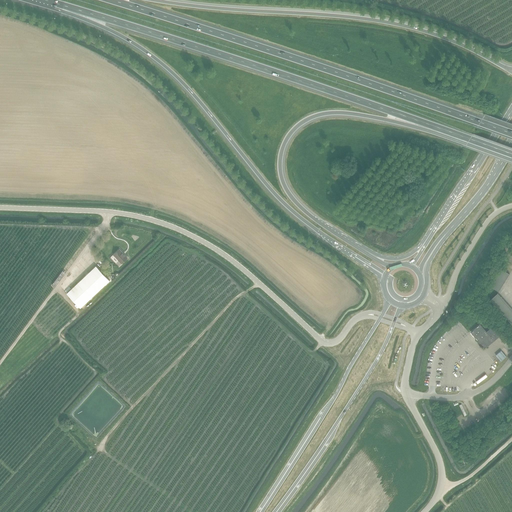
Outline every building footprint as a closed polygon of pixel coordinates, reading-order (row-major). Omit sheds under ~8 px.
[(121,263),(127,258),(119,249),(113,254),(121,263)] [(110,280),(96,265),(67,293),(80,307),(110,280)] [(493,286),(502,291),(511,274),(503,269),(493,286)] [(511,306),(500,294),(492,302),(511,324),(511,306)] [(493,326),(486,331),(481,324),(471,332),(485,348),(488,345),(488,346),(501,335),(493,326)] [(496,355),(501,361),(506,356),(501,351),(496,355)]
